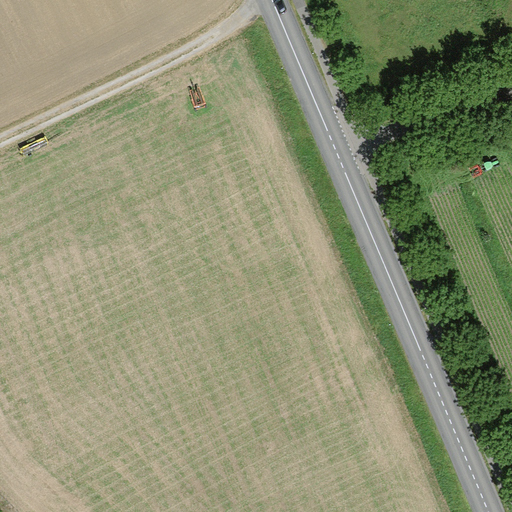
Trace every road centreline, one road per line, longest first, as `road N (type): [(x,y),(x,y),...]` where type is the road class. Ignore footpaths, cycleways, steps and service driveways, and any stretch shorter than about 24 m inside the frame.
road 1 (secondary): [(273,0),(486,511)]
road 2 (track): [(0,143),(222,32),(259,0)]
